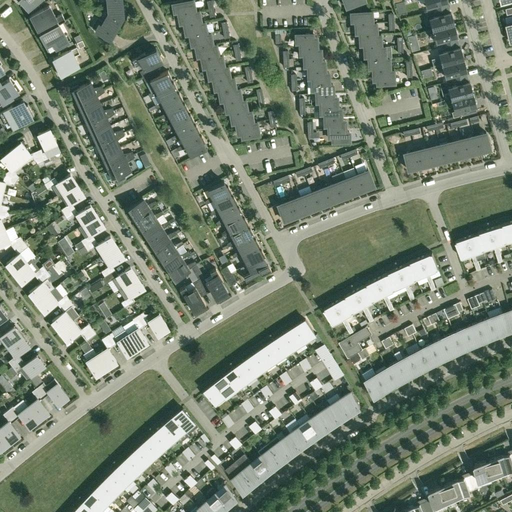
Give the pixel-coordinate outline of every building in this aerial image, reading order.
[(27,9),(37,0),(20,0),(22,2),(21,3),(26,9),(27,8),(27,9)] [(193,0),(185,0),(172,3),(173,7),(174,11),(177,10),(178,14),(195,10),(193,0)] [(394,2),(396,8),(405,6),(403,0),(394,2)] [(432,5),(433,10),(448,6),(446,1),(448,0),(447,0),(424,0),(425,2),(424,2),(426,6),(430,5),(432,5)] [(34,22),(40,32),(40,33),(65,19),(61,13),(55,16),(49,5),(30,15),(31,15),(29,16),(33,23),(34,22)] [(123,16),(122,5),(107,6),(108,14),(101,25),(98,24),(95,30),(106,37),(110,32),(114,34),(118,27),(117,26),(123,16)] [(430,21),(432,29),(454,23),(451,11),(449,12),(448,6),(433,10),(435,15),(433,16),(428,17),(430,21)] [(201,21),(200,19),(199,10),(195,10),(178,14),(179,18),(179,22),(183,21),(184,25),(201,21)] [(354,20),(355,23),(372,22),(371,10),(350,12),(351,16),(351,20),(354,20)] [(48,51),(56,46),(71,38),(67,32),(64,33),(59,23),(65,20),(65,19),(40,33),(42,37),(40,38),(48,51)] [(189,33),(189,36),(207,33),(204,21),(201,21),(184,25),(184,29),(185,33),(189,33)] [(359,32),(359,34),(376,33),(376,22),(372,22),(355,23),(355,28),(355,32),(359,32)] [(435,41),(439,40),(441,39),(443,45),(457,41),(455,35),(457,35),(454,23),(432,29),(434,36),(435,41)] [(403,29),(406,36),(413,33),(411,28),(408,27),(403,29)] [(212,44),(212,41),(210,32),(207,33),(189,36),(190,40),(191,44),(194,44),(195,47),(212,44)] [(299,41),(299,45),(317,44),(317,40),(316,36),(313,36),(313,32),(295,33),(295,37),(296,41),(299,41)] [(363,43),(363,45),(381,44),(380,34),(377,34),(376,33),(359,34),(359,39),(360,44),(363,43)] [(415,41),(413,34),(407,36),(409,43),(415,41)] [(76,42),(79,47),(84,45),(82,39),(76,42)] [(439,56),(441,64),(463,58),(460,46),(458,46),(457,41),(443,45),(444,50),(442,51),(442,50),(438,52),(439,56)] [(218,55),(218,52),(216,43),(212,44),(195,47),(196,51),(197,55),(200,55),(201,58),(218,55)] [(303,53),(303,57),(321,56),(321,52),(320,48),(317,48),(317,44),(299,45),(299,49),(300,53),(303,53)] [(368,55),(368,56),(385,55),(384,45),(381,46),(381,44),(363,45),(364,51),(364,55),(368,55)] [(76,46),(61,53),(53,57),(58,68),(56,69),(59,75),(70,70),(70,68),(78,64),(74,55),(79,52),(76,46)] [(139,71),(142,76),(154,70),(151,65),(162,59),(156,47),(145,53),(145,51),(132,58),(135,64),(140,62),(143,69),(139,71)] [(224,66),(223,63),(222,54),(218,55),(201,58),(202,62),(203,66),(206,66),(207,69),(224,66)] [(372,67),(389,66),(389,57),(385,57),(385,55),(368,56),(368,63),(368,67),(372,67)] [(304,61),(304,65),(307,65),(307,69),(325,68),(325,64),(324,60),(321,60),(321,56),(303,57),(303,61),(304,61)] [(449,75),(451,74),(452,79),(466,76),(465,70),(466,70),(463,58),(441,64),(443,71),(444,76),(449,75)] [(228,65),(224,66),(207,69),(207,73),(208,73),(208,78),(212,77),(212,80),(230,77),(228,65)] [(390,69),(389,66),(372,67),(372,75),(373,74),(373,79),(376,78),(377,83),(394,82),(393,69),(390,69)] [(308,73),(308,77),(311,77),(311,81),(329,80),(329,76),(328,72),(325,72),(325,68),(307,69),(307,73),(308,73)] [(149,92),(150,93),(173,81),(171,81),(169,77),(171,77),(168,70),(157,76),(154,70),(142,76),(145,82),(150,79),(155,89),(149,92)] [(218,88),(218,91),(236,88),(233,76),(230,77),(212,80),(213,85),(214,89),(218,88)] [(449,91),(451,98),(472,93),(469,81),(468,81),(466,76),(452,79),(453,85),(451,85),(447,86),(448,91),(449,91)] [(1,83),(0,81),(0,103),(2,102),(12,96),(11,95),(14,92),(19,89),(15,83),(13,84),(9,78),(1,83)] [(315,89),(315,92),(333,92),(333,88),(333,84),(329,84),(329,80),(311,81),(312,85),(312,89),(315,89)] [(75,97),(76,100),(103,88),(102,85),(93,87),(90,81),(87,82),(86,82),(79,86),(78,83),(70,87),(75,97)] [(155,103),(156,104),(179,92),(179,91),(177,92),(175,88),(177,87),(173,81),(150,93),(151,95),(158,94),(161,100),(155,103)] [(78,103),(81,111),(100,103),(97,96),(104,91),(103,88),(76,100),(78,103)] [(218,91),(219,94),(219,96),(220,100),(223,99),(224,103),(241,99),(239,88),(236,88),(218,91)] [(161,114),(161,115),(185,102),(184,102),(183,103),(181,99),(182,98),(179,92),(156,104),(157,106),(163,105),(167,111),(161,114)] [(319,101),(320,104),(337,104),(337,100),(337,96),(333,95),(333,92),(315,92),(316,97),(316,101),(319,101)] [(452,106),(454,111),(451,111),(453,117),(476,111),(474,105),(476,105),(472,93),(451,98),(453,106),(452,106)] [(22,99),(0,111),(0,114),(5,122),(9,120),(12,126),(23,120),(24,122),(30,118),(29,117),(33,115),(27,104),(25,105),(22,99)] [(247,110),(247,107),(245,99),(241,99),(224,103),(225,107),(226,111),(229,110),(230,114),(247,110)] [(166,125),(167,125),(190,113),(190,112),(188,113),(186,109),(188,108),(185,102),(161,115),(162,117),(169,115),(172,122),(166,125)] [(85,119),(86,122),(113,110),(112,107),(103,109),(100,103),(81,111),(85,119)] [(323,112),(324,116),(341,115),(341,111),(341,107),(337,107),(337,104),(320,104),(320,108),(320,113),(323,112)] [(88,125),(91,133),(110,124),(107,118),(114,113),(114,112),(120,109),(119,107),(113,110),(86,122),(88,125)] [(253,122),(252,118),(251,110),(247,110),(230,114),(231,118),(232,122),(235,121),(236,125),(253,122)] [(172,135),(172,136),(196,123),(195,123),(194,124),(192,120),(193,119),(190,113),(167,125),(168,128),(175,126),(178,132),(172,135)] [(324,120),(324,124),(328,124),(328,128),(345,127),(345,123),(345,119),(341,119),(341,115),(324,116),(324,120)] [(241,132),(242,137),(259,133),(257,121),(253,122),(236,125),(236,129),(237,129),(237,133),(241,132)] [(178,146),(201,134),(199,134),(197,131),(199,130),(196,123),(172,136),(174,138),(180,137),(184,143),(178,146)] [(95,141),(96,144),(123,132),(122,129),(113,131),(110,124),(91,133),(95,141)] [(332,140),(349,140),(349,135),(349,131),(345,131),(345,127),(328,128),(328,132),(328,136),(332,136),(332,140)] [(44,147),(38,149),(43,160),(49,157),(45,148),(56,143),(49,128),(38,133),(44,147)] [(486,131),(474,134),(478,151),(490,148),(486,131)] [(98,147),(101,155),(120,146),(117,140),(124,135),(123,132),(96,144),(98,147)] [(205,140),(201,134),(178,146),(179,149),(186,148),(189,154),(205,146),(203,141),(205,140)] [(474,134),(462,137),(466,154),(478,151),(474,134)] [(462,137),(450,140),(455,157),(466,154),(462,137)] [(450,140),(439,143),(443,160),(455,157),(450,140)] [(20,141),(11,149),(22,162),(31,154),(37,163),(43,160),(38,149),(30,153),(20,141)] [(420,166),(416,149),(414,143),(407,145),(408,151),(403,152),(408,169),(420,166)] [(439,143),(427,146),(432,163),(443,160),(439,143)] [(105,163),(106,166),(133,154),(132,151),(123,153),(120,146),(101,155),(105,163)] [(427,146),(416,149),(420,166),(432,163),(427,146)] [(10,168),(4,173),(16,180),(19,176),(13,169),(22,162),(11,149),(1,157),(10,168)] [(150,164),(145,153),(140,155),(145,167),(150,164)] [(134,156),(133,154),(106,166),(107,169),(108,169),(113,179),(120,176),(119,174),(127,170),(130,168),(127,161),(134,156)] [(368,169),(356,173),(362,190),(374,185),(368,169)] [(0,179),(0,192),(2,193),(4,182),(14,184),(16,180),(4,173),(3,180),(0,179)] [(56,183),(62,193),(77,184),(70,173),(57,181),(54,176),(44,183),(47,188),(56,183)] [(356,173),(345,177),(351,194),(362,190),(356,173)] [(345,177),(334,182),(340,198),(351,194),(345,177)] [(213,200),(231,190),(228,184),(226,185),(224,180),(208,189),(211,195),(204,201),(206,203),(213,200)] [(334,182),(322,186),(329,203),(340,198),(334,182)] [(74,207),(71,202),(83,194),(77,184),(62,193),(69,203),(61,208),(64,214),(74,207)] [(322,186),(311,190),(318,207),(329,203),(322,186)] [(219,210),(236,201),(233,195),(231,196),(229,192),(231,191),(231,190),(213,200),(217,206),(210,211),(211,214),(219,210)] [(311,190),(300,195),(306,211),(318,207),(311,190)] [(0,211),(9,210),(9,205),(0,203),(0,200),(2,193),(0,192),(0,211)] [(300,195),(289,199),(295,215),(306,211),(300,195)] [(129,212),(133,218),(157,203),(156,201),(147,203),(143,197),(128,207),(131,211),(129,212)] [(289,199),(277,204),(284,220),(295,215),(289,199)] [(224,221),(242,212),(239,205),(237,206),(235,202),(237,201),(236,201),(219,210),(222,216),(215,222),(217,225),(224,221)] [(136,222),(140,228),(163,213),(168,209),(166,206),(161,210),(162,210),(154,213),(150,208),(157,203),(133,218),(133,219),(135,218),(137,221),(136,222)] [(90,204),(77,212),(74,207),(64,214),(68,219),(76,213),(82,224),(97,214),(90,204)] [(0,231),(5,229),(1,219),(9,215),(9,210),(0,211),(0,231)] [(230,231),(248,222),(244,216),(243,217),(241,213),(242,212),(224,221),(228,227),(221,232),(222,235),(230,231)] [(142,232),(146,238),(163,227),(170,223),(168,220),(160,223),(157,218),(164,213),(163,213),(140,228),(140,229),(141,228),(144,231),(142,232)] [(81,239),(84,245),(94,238),(91,233),(103,225),(97,214),(82,224),(89,234),(81,239)] [(507,241),(511,239),(511,220),(502,224),(507,241)] [(46,226),(53,236),(57,232),(50,222),(46,226)] [(226,243),(228,246),(235,242),(253,233),(250,227),(248,227),(246,223),(248,223),(248,222),(230,231),(233,238),(226,243)] [(501,224),(490,228),(495,245),(497,244),(507,241),(502,224),(501,224)] [(153,248),(169,237),(176,233),(175,230),(167,233),(163,227),(146,238),(146,239),(148,238),(150,241),(149,242),(153,248)] [(484,248),(493,245),(496,253),(500,252),(497,244),(495,245),(490,228),(479,231),(484,249),(485,249),(484,248)] [(0,244),(8,241),(13,247),(23,241),(20,236),(10,240),(5,229),(0,231),(0,244)] [(484,249),(479,231),(478,232),(468,236),(473,253),(475,252),(478,260),(486,257),(483,249),(484,249)] [(233,257),(241,253),(259,243),(255,237),(254,238),(252,234),(253,233),(235,242),(239,248),(232,254),(233,257)] [(96,244),(103,255),(117,245),(110,235),(98,243),(94,238),(84,245),(88,250),(96,244)] [(57,240),(67,255),(74,250),(64,236),(57,240)] [(461,257),(471,254),(474,261),(478,260),(475,252),(473,253),(468,236),(455,240),(461,257)] [(159,258),(176,248),(183,243),(181,240),(173,243),(169,237),(153,248),(153,249),(155,248),(157,251),(155,252),(159,258)] [(27,246),(23,241),(13,247),(18,253),(6,262),(14,272),(27,261),(20,252),(27,246)] [(241,253),(247,263),(264,254),(261,248),(259,249),(257,245),(259,244),(259,243),(241,253)] [(101,270),(104,275),(114,269),(111,264),(124,256),(117,245),(103,255),(109,265),(101,270)] [(166,269),(183,258),(190,253),(188,250),(180,253),(176,248),(159,258),(160,259),(161,258),(164,261),(162,263),(166,269)] [(429,272),(438,268),(439,268),(432,252),(420,257),(428,273),(425,274),(429,282),(432,280),(429,272)] [(263,255),(264,254),(247,263),(250,270),(242,274),(245,280),(266,269),(269,267),(263,255)] [(50,257),(42,263),(46,269),(54,262),(50,257)] [(417,278),(425,274),(428,273),(420,257),(409,261),(409,262),(417,278)] [(186,263),(183,258),(166,269),(168,268),(170,272),(168,273),(173,279),(189,268),(196,263),(195,260),(186,263)] [(33,273),(37,277),(46,270),(42,265),(35,271),(27,261),(14,272),(21,282),(33,273)] [(409,262),(398,267),(406,283),(404,284),(407,292),(411,290),(408,282),(417,278),(409,262)] [(191,267),(194,272),(199,268),(196,263),(191,267)] [(228,264),(222,268),(225,273),(230,270),(231,272),(231,271),(228,264)] [(116,275),(123,286),(137,276),(130,266),(118,274),(114,269),(104,275),(108,281),(116,275)] [(212,275),(205,280),(203,276),(198,279),(204,290),(210,287),(216,297),(227,291),(221,281),(223,280),(215,267),(209,271),(212,275)] [(395,288),(404,284),(406,283),(398,267),(387,272),(395,288)] [(29,291),(36,301),(50,290),(42,281),(50,275),(46,270),(37,277),(40,282),(29,291)] [(236,281),(231,271),(231,272),(230,270),(225,273),(230,284),(236,281)] [(387,273),(377,278),(385,294),(383,295),(386,302),(390,300),(386,293),(395,288),(387,272),(387,273)] [(144,287),(137,276),(123,286),(129,296),(121,301),(124,306),(134,300),(131,295),(144,287)] [(374,299),(383,295),(385,294),(377,278),(366,283),(374,300),(374,299)] [(205,304),(199,293),(204,290),(198,279),(192,282),(195,286),(188,290),(185,285),(179,288),(187,301),(188,300),(194,310),(205,304)] [(88,286),(91,292),(97,288),(94,283),(88,286)] [(366,284),(356,289),(364,305),(362,306),(366,313),(369,312),(365,304),(374,300),(366,283),(366,284)] [(80,291),(83,295),(88,291),(85,287),(80,291)] [(492,288),(484,291),(487,299),(488,301),(496,297),(492,288)] [(354,311),(362,306),(364,305),(356,289),(345,295),(353,311),(354,311)] [(57,300),(50,290),(36,301),(44,311),(56,301),(60,306),(69,299),(65,294),(57,300)] [(155,296),(152,291),(146,295),(149,300),(155,296)] [(475,294),(467,298),(472,308),(479,304),(479,302),(475,294)] [(345,296),(335,301),(343,317),(341,318),(346,325),(349,323),(345,316),(353,311),(345,295),(344,295),(345,296)] [(63,311),(52,320),(59,330),(72,319),(79,314),(71,305),(73,304),(69,299),(60,306),(63,311)] [(333,323),(341,318),(343,317),(335,301),(324,308),(333,323)] [(102,310),(106,317),(111,313),(107,306),(102,310)] [(143,311),(137,314),(144,325),(149,321),(157,334),(168,327),(159,313),(148,319),(143,311)] [(508,322),(503,311),(489,317),(495,334),(496,333),(499,332),(499,333),(507,329),(505,323),(507,322),(508,322)] [(138,326),(127,333),(137,347),(147,340),(139,328),(144,325),(137,314),(132,318),(138,326)] [(489,317),(477,321),(484,338),(484,337),(487,336),(488,337),(495,334),(489,317)] [(72,319),(59,330),(67,340),(79,330),(86,340),(95,333),(88,323),(80,329),(72,319)] [(306,319),(295,325),(305,341),(315,334),(306,319)] [(476,322),(466,326),(473,343),(473,342),(476,341),(476,342),(484,338),(477,321),(476,322)] [(0,339),(6,346),(22,333),(15,324),(2,333),(0,330),(0,339)] [(295,325),(285,332),(295,347),(305,341),(295,325)] [(358,351),(362,349),(357,341),(371,333),(366,325),(339,341),(349,357),(349,356),(358,351)] [(466,326),(454,331),(461,348),(462,348),(462,347),(465,346),(465,347),(473,343),(466,326)] [(112,331),(107,334),(113,345),(118,341),(126,354),(137,347),(127,333),(117,339),(112,331)] [(454,331),(443,337),(450,353),(451,353),(451,352),(453,351),(454,352),(461,348),(454,331)] [(285,332),(275,339),(285,354),(295,347),(285,332)] [(21,358),(18,353),(30,343),(22,333),(6,346),(13,356),(8,360),(12,365),(21,358)] [(107,346),(96,353),(106,367),(116,360),(108,348),(113,345),(107,334),(101,338),(107,346)] [(389,335),(385,338),(389,345),(394,343),(389,335)] [(443,337),(431,342),(439,359),(440,358),(439,358),(442,356),(443,357),(450,353),(443,337)] [(385,338),(381,340),(386,347),(389,345),(385,338)] [(275,339),(264,346),(275,361),(285,354),(275,339)] [(79,345),(85,352),(91,347),(86,341),(79,345)] [(431,342),(420,348),(428,364),(429,364),(428,363),(431,362),(432,363),(439,359),(431,342)] [(304,356),(313,354),(310,343),(301,345),(304,356)] [(317,349),(324,360),(326,363),(333,358),(324,344),(317,349)] [(264,346),(254,353),(265,368),(275,361),(264,346)] [(366,346),(362,349),(366,356),(370,354),(366,346)] [(420,348),(409,354),(417,370),(418,370),(418,369),(420,368),(421,369),(428,364),(420,348)] [(362,358),(366,356),(362,349),(358,351),(362,358)] [(25,362),(21,358),(12,365),(17,372),(20,370),(26,378),(45,363),(37,353),(25,362)] [(95,374),(106,367),(96,353),(86,360),(95,374)] [(254,353),(244,360),(255,375),(265,368),(254,353)] [(350,356),(354,363),(358,360),(354,353),(350,356)] [(409,354),(398,360),(407,376),(407,375),(410,374),(410,375),(417,370),(409,354)] [(311,366),(306,358),(303,360),(308,368),(311,366)] [(326,363),(335,377),(340,374),(343,373),(333,358),(326,363)] [(244,360),(235,367),(246,382),(255,375),(244,360)] [(300,362),(305,370),(308,368),(303,360),(300,362)] [(398,360),(387,367),(396,382),(396,381),(399,380),(400,381),(407,376),(398,360)] [(235,367),(225,374),(236,389),(246,382),(235,367)] [(386,388),(388,386),(389,387),(396,382),(387,367),(376,373),(386,388)] [(292,379),(286,371),(283,373),(289,381),(292,379)] [(280,375),(286,383),(289,381),(283,373),(280,375)] [(379,393),(386,388),(376,373),(365,380),(375,396),(376,395),(375,394),(378,392),(379,393)] [(225,374),(215,382),(227,396),(236,389),(225,374)] [(311,381),(316,389),(319,387),(314,379),(311,381)] [(47,389),(42,382),(37,386),(44,396),(49,392),(59,404),(69,396),(57,382),(47,389)] [(202,392),(213,405),(225,395),(226,396),(227,396),(215,382),(202,392)] [(272,392),(267,385),(264,387),(270,394),(272,392)] [(28,404),(39,419),(49,412),(39,399),(44,396),(37,386),(32,390),(37,397),(28,404)] [(261,389),(267,397),(270,394),(264,387),(261,389)] [(346,394),(341,397),(350,411),(360,405),(351,390),(346,394)] [(301,399),(296,391),(293,393),(299,401),(301,399)] [(290,395),(295,403),(296,403),(299,401),(293,393),(290,395)] [(341,397),(330,404),(340,418),(350,411),(341,397)] [(253,406),(248,399),(245,401),(251,408),(253,406)] [(242,403),(248,410),(251,408),(245,401),(242,403)] [(8,409),(15,418),(20,415),(30,427),(39,419),(28,404),(18,412),(12,405),(8,409)] [(325,407),(320,411),(330,425),(340,418),(330,404),(325,407)] [(281,413),(275,406),(273,408),(278,415),(281,413)] [(183,408),(173,416),(185,430),(187,428),(195,422),(183,408)] [(270,410),(275,417),(275,418),(278,415),(273,408),(270,410)] [(0,426),(0,428),(10,442),(20,434),(10,422),(15,418),(8,409),(3,413),(8,420),(0,426)] [(316,414),(310,417),(320,431),(330,425),(320,411),(316,414)] [(228,414),(223,418),(228,426),(234,421),(228,414)] [(170,419),(164,424),(176,438),(185,430),(173,416),(170,419)] [(310,417),(300,424),(310,438),(320,431),(310,417)] [(261,428),(255,421),(253,423),(258,430),(261,428)] [(250,425),(255,432),(258,430),(253,423),(250,425)] [(161,426),(155,432),(167,446),(176,438),(164,424),(161,426)] [(296,428),(290,432),(300,445),(310,438),(300,424),(296,428)] [(273,425),(267,429),(271,436),(278,431),(273,425)] [(10,442),(0,428),(0,448),(1,450),(10,442)] [(152,435),(146,440),(158,453),(167,446),(155,432),(152,435)] [(290,432),(280,439),(291,452),(300,445),(290,432)] [(204,433),(201,435),(207,443),(210,440),(204,433)] [(263,435),(258,440),(263,445),(268,441),(263,435)] [(281,460),(291,452),(280,439),(278,435),(268,443),(271,446),(281,460)] [(242,443),(235,436),(233,438),(239,446),(242,443)] [(230,440),(236,448),(239,446),(233,438),(230,440)] [(143,443),(137,448),(149,462),(158,453),(146,440),(143,443)] [(195,454),(188,446),(186,449),(192,456),(195,454)] [(271,446),(261,454),(272,467),(281,460),(271,446)] [(137,448),(128,456),(141,470),(149,462),(137,448)] [(183,451),(189,458),(192,456),(186,449),(183,451)] [(511,470),(511,452),(506,454),(498,456),(502,473),(511,470)] [(214,453),(212,456),(218,463),(221,461),(214,453)] [(261,454),(252,461),(262,475),(272,467),(261,454)] [(125,459),(119,465),(132,478),(138,473),(141,470),(128,456),(125,459)] [(498,456),(485,460),(490,477),(502,473),(498,456)] [(253,482),(262,475),(252,461),(248,458),(239,465),(253,482)] [(214,466),(208,459),(205,461),(212,468),(214,466)] [(490,477),(485,460),(475,463),(477,472),(470,474),(475,488),(481,486),(481,485),(492,482),(490,477)] [(177,469),(171,462),(168,464),(174,472),(177,469)] [(165,467),(172,474),(174,472),(168,464),(165,467)] [(119,465),(110,473),(123,487),(128,491),(137,483),(132,478),(119,465)] [(244,490),(253,482),(239,465),(231,472),(234,475),(232,477),(244,490)] [(107,476),(102,482),(115,495),(120,490),(123,487),(110,473),(107,476)] [(196,481),(190,474),(188,476),(194,484),(196,481)] [(470,493),(469,490),(475,488),(470,474),(460,478),(452,481),(458,498),(470,493)] [(185,479),(191,486),(194,484),(188,476),(185,479)] [(160,485),(153,478),(151,480),(157,487),(160,485)] [(148,483),(155,490),(157,487),(151,480),(148,483)] [(237,495),(227,483),(225,481),(218,487),(219,489),(217,491),(228,503),(237,495)] [(452,481),(440,485),(446,502),(458,498),(452,481)] [(102,482),(93,491),(107,504),(112,498),(115,495),(102,482)] [(429,489),(432,498),(426,500),(430,511),(435,511),(437,511),(435,506),(446,502),(440,485),(429,489)] [(497,497),(504,493),(502,488),(495,492),(497,497)] [(90,494),(85,500),(98,511),(107,504),(93,491),(90,494)] [(178,498),(172,491),(169,493),(176,500),(178,498)] [(209,498),(208,499),(219,511),(228,503),(217,491),(209,498)] [(151,502),(145,496),(141,492),(135,498),(139,502),(138,504),(143,510),(148,505),(151,502)] [(166,496),(173,503),(176,500),(169,493),(166,496)] [(166,511),(173,504),(164,494),(157,501),(166,511)] [(509,501),(507,496),(501,499),(503,504),(509,501)] [(208,499),(199,507),(203,511),(218,511),(219,511),(208,499)] [(82,503),(77,509),(80,511),(98,511),(85,500),(82,503)] [(430,511),(426,500),(408,508),(409,511),(430,511)] [(157,508),(154,505),(151,502),(148,505),(154,510),(157,508)]
